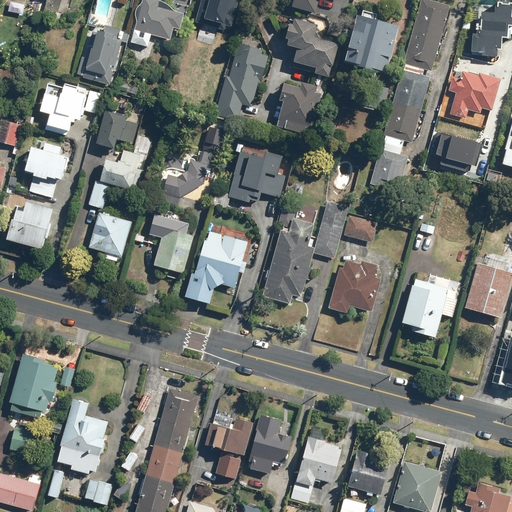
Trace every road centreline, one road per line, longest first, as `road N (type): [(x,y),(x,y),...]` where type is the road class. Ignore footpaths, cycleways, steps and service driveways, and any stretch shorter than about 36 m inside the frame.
road 1 (residential): [(0,287),(511,427)]
road 2 (unknown): [(283,365),(319,214)]
road 3 (unknown): [(511,17),(474,155)]
